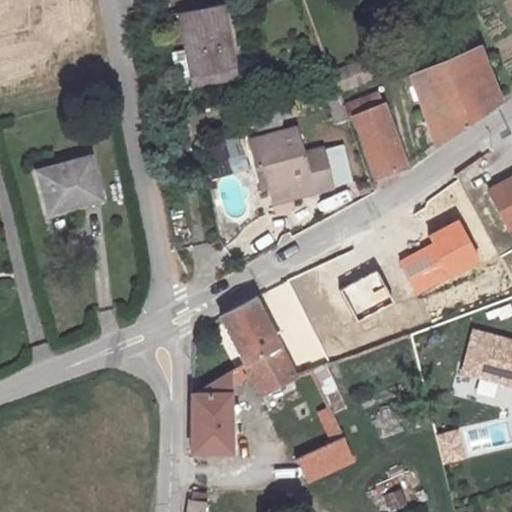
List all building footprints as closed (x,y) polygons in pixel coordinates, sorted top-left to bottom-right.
[(224,5),(175,13),(186,77),(236,69),(224,5)] [(409,75),(436,148),(504,102),(478,46),(409,75)] [(364,60),(335,72),(343,91),(372,79),(364,60)] [(351,118),(375,190),(394,180),(391,172),(402,169),(373,92),(340,104),(345,120),(351,118)] [(247,113),(273,107),(271,98),(245,104),(247,113)] [(345,120),(340,104),(327,109),(333,125),(345,120)] [(273,107),(247,113),(250,128),(277,122),(273,107)] [(261,165),(267,192),(305,182),(308,195),(328,190),(318,151),(300,155),(293,130),(243,142),(251,168),(261,165)] [(105,144),(52,159),(64,202),(116,187),(105,144)] [(261,165),(251,168),(259,194),(267,192),(261,165)] [(0,175),(0,218),(12,215),(0,175)] [(511,178),(491,189),(510,226),(511,224),(511,178)] [(305,182),(267,192),(270,203),(308,195),(305,182)] [(430,236),(434,243),(399,261),(417,294),(479,261),(458,222),(430,236)] [(392,301),(377,272),(341,290),(357,320),(392,301)] [(283,347),(259,301),(222,320),(246,365),(283,347)] [(511,342),(475,334),(465,375),(511,386),(511,342)] [(261,396),(298,378),(283,347),(246,365),(261,396)] [(196,394),(196,451),(235,450),(233,372),(196,394)] [(341,434),(329,409),(319,414),(331,438),(341,434)] [(342,440),(301,459),(311,480),(352,461),(342,440)] [(188,495),(186,511),(203,511),(205,497),(188,495)]
